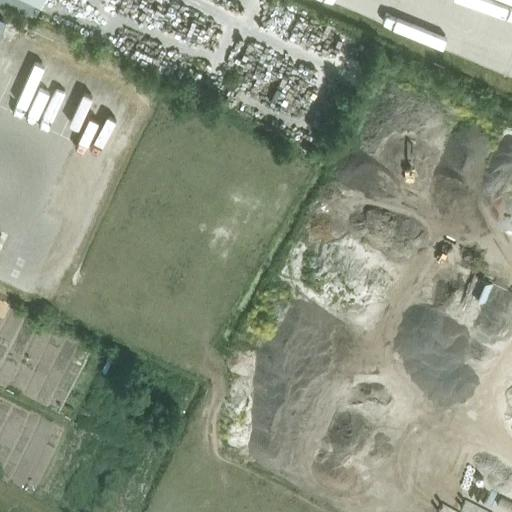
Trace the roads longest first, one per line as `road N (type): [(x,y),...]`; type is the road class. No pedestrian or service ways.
road 1 (unknown): [(369,0),(511,71)]
road 2 (unknown): [(0,241),(15,235),(33,203),(41,168),(30,143),(0,134)]
